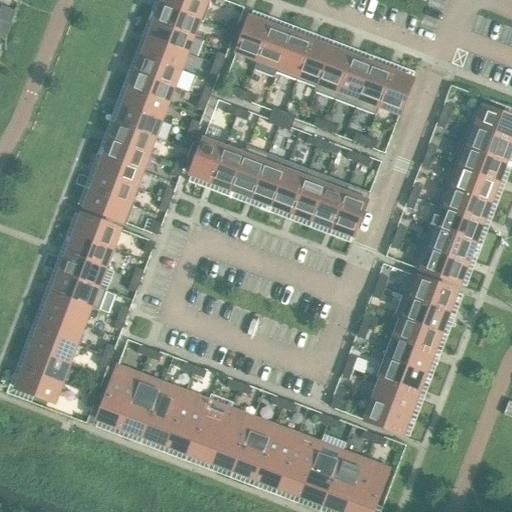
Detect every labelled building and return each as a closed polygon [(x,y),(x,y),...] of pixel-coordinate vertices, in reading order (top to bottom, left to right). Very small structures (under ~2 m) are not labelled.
[(198,0),(164,0),(162,6),(198,20),(205,2),(198,0)] [(162,6),(155,23),(192,37),(198,20),(162,6)] [(270,27),(249,19),(236,53),(257,61),(270,27)] [(0,28),(8,32),(10,25),(0,20),(0,28)] [(233,34),(238,23),(230,20),(226,31),(233,34)] [(155,23),(149,40),(186,54),(192,37),(155,23)] [(270,27),(257,61),(277,69),(290,35),(270,27)] [(229,45),(233,34),(226,31),(221,42),(229,45)] [(296,81),(310,43),(290,35),(277,69),(276,68),(275,73),(296,81)] [(149,40),(143,57),(179,71),(186,54),(149,40)] [(331,50),(310,43),(296,81),(315,88),(317,84),(318,84),(331,50)] [(335,101),(351,58),(331,50),(318,84),(317,84),(315,88),(314,93),(335,101)] [(221,67),(225,56),(217,53),(213,64),(221,67)] [(143,57),(136,74),(173,88),(179,71),(143,57)] [(355,108),(371,65),(351,58),(335,101),(355,108)] [(216,79),(221,67),(213,64),(209,76),(216,79)] [(378,107),(391,73),(371,65),(355,108),(376,116),(379,107),(378,107)] [(391,73),(378,107),(379,107),(399,115),(412,81),(391,73)] [(136,74),(130,91),(166,104),(173,88),(136,74)] [(208,101),(212,90),(204,87),(200,98),(208,101)] [(245,92),(234,88),(231,96),(242,100),(245,92)] [(130,91),(123,107),(160,121),(166,104),(130,91)] [(242,100),(254,104),(257,97),(245,92),(242,100)] [(204,112),(208,101),(200,98),(196,109),(204,112)] [(452,107),(445,104),(440,116),(448,119),(452,107)] [(511,143),(511,118),(475,105),(467,126),(511,143)] [(239,110),(228,106),(225,113),(236,118),(239,110)] [(123,107),(117,124),(154,138),(160,121),(123,107)] [(281,120),(284,113),(273,108),(270,116),(281,120)] [(239,110),(236,118),(247,122),(250,114),(239,110)] [(292,125),(295,117),(284,113),(281,120),(292,125)] [(278,128),(281,120),(270,116),(267,124),(278,128)] [(448,119),(440,116),(436,127),(444,130),(448,119)] [(323,131),(326,123),(315,119),(312,127),(323,131)] [(289,132),(292,125),(281,120),(278,128),(289,132)] [(195,135),(199,124),(192,121),(187,132),(195,135)] [(323,131),(334,135),(337,127),(326,123),(323,131)] [(117,124),(111,141),(147,155),(154,138),(117,124)] [(504,163),(511,143),(467,126),(459,146),(504,163)] [(191,146),(195,135),(187,132),(183,143),(191,146)] [(364,146),(367,138),(355,134),(352,142),(364,146)] [(320,141),(308,136),(305,144),(317,148),(320,141)] [(364,146),(375,150),(378,143),(367,138),(364,146)] [(111,141),(104,158),(141,172),(147,155),(111,141)] [(211,183),(224,149),(203,141),(190,175),(211,183)] [(320,141),(317,148),(328,153),(331,145),(320,141)] [(437,148),(429,145),(425,156),(433,159),(437,148)] [(497,183),(504,163),(459,146),(451,166),(497,183)] [(244,157),(231,191),(251,198),(264,164),(265,165),(268,156),(247,147),(244,156),(244,157)] [(244,156),(224,149),(211,183),(231,191),(244,157),(244,156)] [(360,156),(349,152),(346,159),(357,164),(360,156)] [(179,154),(175,165),(183,168),(187,157),(179,154)] [(360,156),(357,164),(368,168),(371,160),(360,156)] [(433,159),(425,156),(421,167),(428,170),(433,159)] [(104,158),(98,175),(135,189),(141,172),(104,158)] [(264,164),(251,198),(272,206),(285,172),(265,165),(264,164)] [(175,165),(171,177),(178,180),(183,168),(175,165)] [(489,204),(497,183),(451,166),(444,186),(489,204)] [(305,180),(292,213),(312,221),(325,187),(326,188),(329,179),(308,170),(304,179),(305,180)] [(285,172),(272,206),(292,213),(305,180),(304,179),(285,172)] [(98,175),(92,192),(128,205),(135,189),(98,175)] [(422,188),(414,185),(410,196),(417,199),(422,188)] [(345,195),(332,229),(353,237),(369,194),(348,186),(344,195),(345,195)] [(481,224),(489,204),(444,186),(436,207),(481,224)] [(325,187),(312,221),(332,229),(345,195),(344,195),(326,188),(325,187)] [(173,193),(166,190),(162,199),(161,201),(169,204),(170,202),(173,193)] [(92,192),(85,209),(121,223),(128,205),(92,192)] [(417,199),(410,196),(405,208),(413,211),(417,199)] [(161,201),(158,210),(166,213),(169,204),(170,202),(162,199),(161,201)] [(473,244),(481,224),(436,207),(428,227),(473,244)] [(82,216),(75,236),(111,250),(119,230),(82,216)] [(157,236),(161,225),(153,222),(149,233),(157,236)] [(406,229),(399,226),(394,237),(402,240),(406,229)] [(466,264),(473,244),(428,227),(421,247),(466,264)] [(75,236),(67,255),(104,269),(111,250),(75,236)] [(402,240),(394,237),(390,248),(398,251),(402,240)] [(150,256),(154,244),(146,241),(142,253),(150,256)] [(458,285),(466,264),(421,247),(412,268),(458,285)] [(67,255),(60,274),(97,288),(104,269),(67,255)] [(144,271),(136,268),(132,280),(139,283),(144,271)] [(60,274),(53,293),(90,307),(97,288),(60,274)] [(383,289),(388,278),(380,275),(376,286),(383,289)] [(448,314),(456,293),(410,275),(402,296),(448,314)] [(132,280),(127,291),(135,294),(139,283),(132,280)] [(383,289),(376,286),(371,298),(379,301),(383,289)] [(53,293),(46,313),(82,326),(90,307),(53,293)] [(394,317),(399,319),(399,318),(440,334),(448,314),(402,296),(394,317)] [(121,307),(117,318),(125,321),(129,310),(121,307)] [(46,313),(39,332),(75,345),(82,326),(46,313)] [(368,330),(372,319),(365,316),(360,327),(368,330)] [(117,318),(113,329),(121,332),(125,321),(117,318)] [(399,318),(399,319),(391,339),(432,354),(440,334),(399,318)] [(368,330),(360,327),(356,338),(364,341),(368,330)] [(39,332),(31,351),(68,365),(75,345),(39,332)] [(432,354),(391,339),(384,359),(425,374),(432,354)] [(115,348),(107,345),(103,356),(111,359),(115,348)] [(150,350),(139,346),(136,354),(147,358),(150,350)] [(150,350),(147,358),(159,362),(162,355),(150,350)] [(31,351),(24,370),(61,384),(68,365),(31,351)] [(103,356),(98,367),(106,370),(111,359),(103,356)] [(357,359),(349,356),(345,367),(353,370),(357,359)] [(376,380),(380,381),(417,394),(425,374),(384,359),(376,380)] [(195,367),(184,363),(181,371),(192,375),(195,367)] [(195,367),(192,375),(203,379),(206,372),(195,367)] [(353,370),(345,367),(341,378),(349,381),(353,370)] [(121,429),(140,377),(117,368),(97,420),(121,429)] [(24,370),(16,390),(53,404),(61,384),(24,370)] [(140,377),(121,429),(143,438),(163,385),(140,377)] [(240,384),(229,380),(226,388),(237,392),(240,384)] [(409,415),(417,394),(380,381),(373,401),(409,415)] [(93,383),(88,394),(96,397),(100,386),(93,383)] [(240,384),(237,392),(248,396),(251,389),(240,384)] [(163,385),(143,438),(165,446),(185,394),(163,385)] [(88,394),(84,405),(92,408),(96,397),(88,394)] [(185,394),(165,446),(188,455),(208,402),(185,394)] [(274,397),(271,405),(282,409),(285,401),(274,397)] [(341,400),(334,397),(329,408),(337,411),(341,400)] [(285,401),(282,409),(293,413),(296,406),(285,401)] [(409,415),(373,401),(365,422),(401,436),(409,415)] [(208,402),(188,455),(210,463),(230,411),(208,402)] [(511,419),(511,403),(508,402),(503,416),(511,419)] [(230,411),(210,463),(233,472),(253,419),(230,411)] [(319,414),(316,422),(327,426),(330,418),(319,414)] [(330,418),(327,426),(338,430),(341,423),(330,418)] [(253,419),(233,472),(255,480),(275,428),(253,419)] [(275,428),(255,480),(278,489),(297,436),(275,428)] [(364,431),(361,439),(372,443),(375,435),(364,431)] [(375,435),(372,443),(383,447),(386,440),(375,435)] [(297,436),(278,489),(300,497),(320,445),(297,436)] [(320,445),(300,497),(323,506),(342,453),(320,445)] [(342,453),(323,506),(339,511),(345,511),(365,462),(342,453)] [(365,462),(345,511),(372,511),(388,471),(365,462)]
